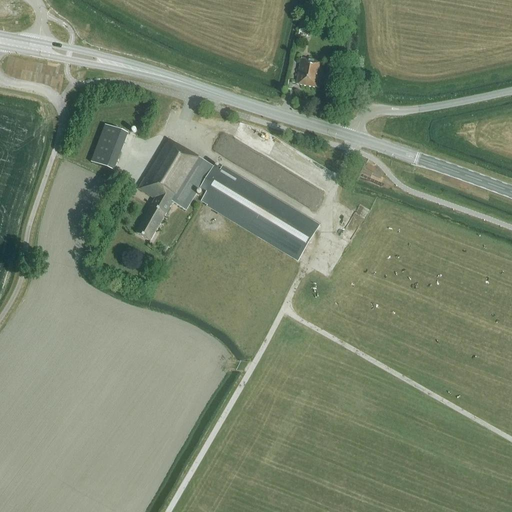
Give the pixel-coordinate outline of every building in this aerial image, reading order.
[(311,20),(302,18),(300,30),(309,31),(311,20)] [(308,61),(301,60),(297,85),(319,89),(321,79),(319,79),(320,74),(322,74),(324,62),(308,59),(308,61)] [(114,172),(129,134),(106,126),(92,163),(114,172)] [(201,202),(276,247),(299,261),(320,226),(223,167),(220,171),(213,167),(176,144),(169,140),(139,190),(155,200),(151,207),(152,208),(137,234),(151,242),(173,204),(186,212),(200,188),(207,192),(201,202)] [(350,225),(358,209),(349,205),(341,221),(350,225)]
